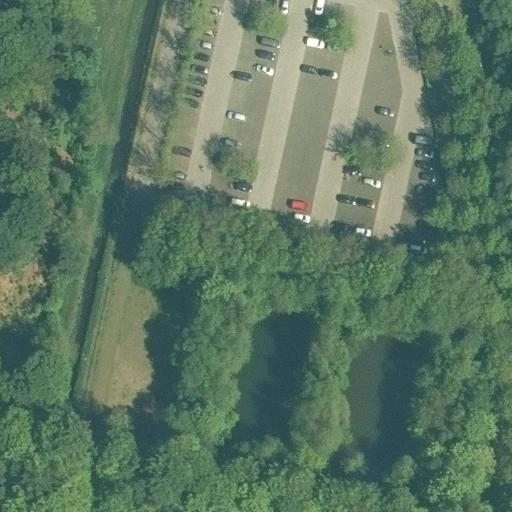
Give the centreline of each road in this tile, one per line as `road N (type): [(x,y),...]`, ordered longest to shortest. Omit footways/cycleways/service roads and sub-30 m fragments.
road 1 (unclassified): [(368,0),(436,19),(511,409)]
road 2 (unclassified): [(139,198),(182,0)]
